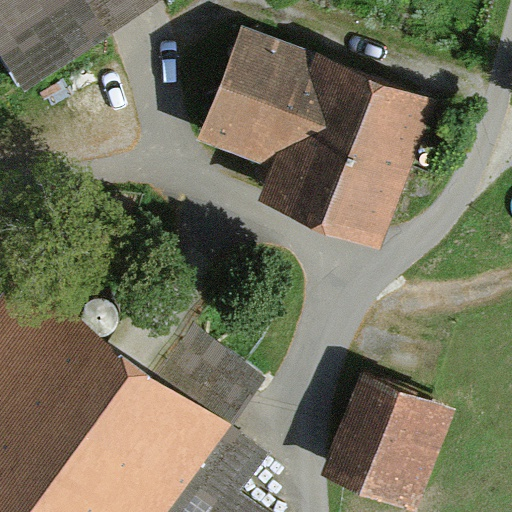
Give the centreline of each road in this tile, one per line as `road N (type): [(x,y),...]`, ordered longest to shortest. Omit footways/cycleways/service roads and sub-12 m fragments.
road 1 (residential): [(0,196),(109,178),(206,198),(367,278),(457,197),(511,47)]
road 2 (track): [(511,281),(449,298),(367,278)]
